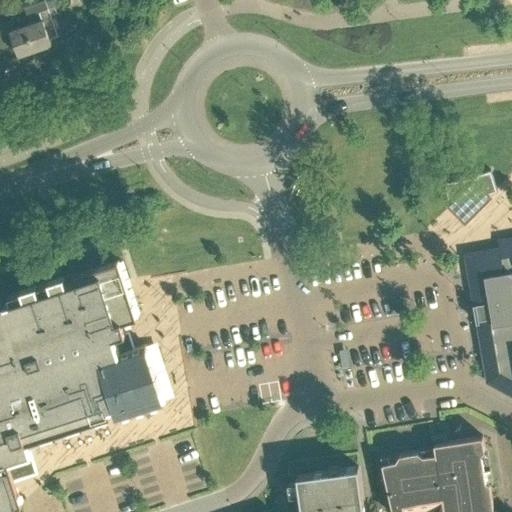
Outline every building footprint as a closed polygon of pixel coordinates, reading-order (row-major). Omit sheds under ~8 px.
[(15,20),(40,11),(49,8),(46,0),(42,0),(8,12),(11,18),(15,20)] [(50,38),(59,35),(50,8),(40,11),(42,19),(11,30),(19,54),(52,43),(50,38)] [(498,190),(491,169),(476,174),(476,176),(477,176),(445,182),(449,205),(451,205),(465,219),(482,203),(478,199),(482,194),(482,195),(498,190)] [(511,240),(506,241),(508,251),(470,257),(490,379),(511,390),(511,240)] [(0,510),(22,503),(13,474),(35,467),(27,442),(110,414),(108,408),(115,406),(118,415),(164,400),(146,343),(130,348),(122,321),(137,316),(119,259),(72,274),(74,280),(68,282),(66,276),(8,294),(10,301),(4,303),(3,300),(0,301),(0,510)] [(435,452),(423,453),(417,450),(399,453),(395,460),(381,461),(392,511),(493,511),(490,482),(486,479),(482,452),(485,448),(483,435),(434,442),(435,452)] [(365,511),(358,465),(297,473),(302,511),(365,511)]
